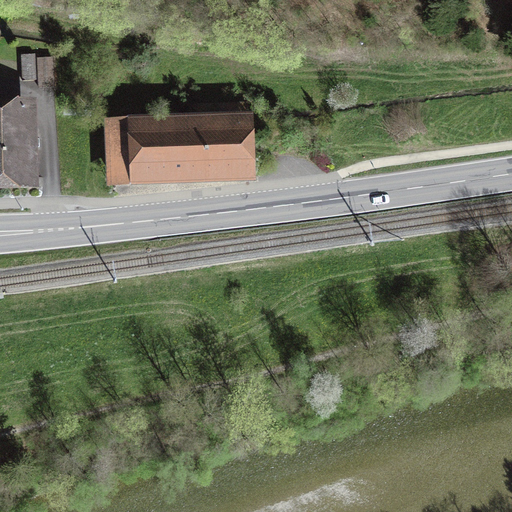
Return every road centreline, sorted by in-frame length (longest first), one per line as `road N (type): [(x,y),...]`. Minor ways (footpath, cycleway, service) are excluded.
road 1 (secondary): [(0,235),(511,174)]
road 2 (track): [(0,435),(484,314)]
